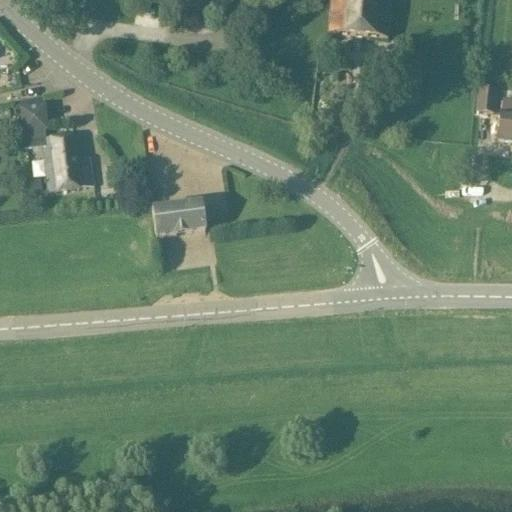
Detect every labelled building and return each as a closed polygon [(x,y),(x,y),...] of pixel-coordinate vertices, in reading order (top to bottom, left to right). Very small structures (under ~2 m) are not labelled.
[(389,0),(330,0),(328,37),(386,41),(389,0)] [(476,114),(493,116),(496,93),(478,91),(476,114)] [(511,101),(504,101),(502,115),(501,115),(498,143),(511,144),(511,101)] [(0,132),(17,128),(13,109),(0,112),(0,132)] [(80,137),(46,142),(45,135),(43,110),(20,112),(23,135),(21,135),(21,137),(23,152),(41,150),(47,196),(92,190),(89,166),(84,167),(80,137)] [(38,200),(37,185),(22,186),(23,201),(38,200)] [(205,235),(201,210),(201,207),(151,214),(155,242),(205,235)]
